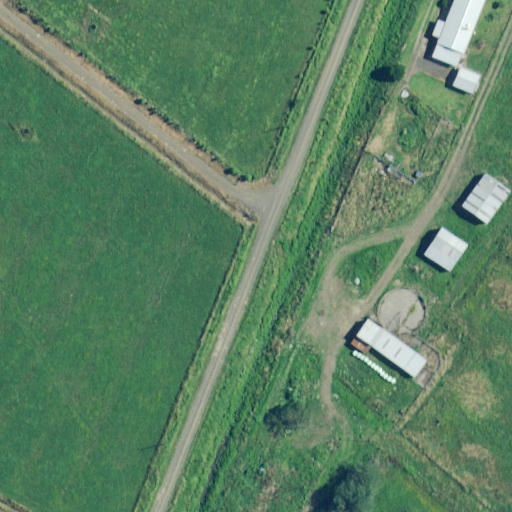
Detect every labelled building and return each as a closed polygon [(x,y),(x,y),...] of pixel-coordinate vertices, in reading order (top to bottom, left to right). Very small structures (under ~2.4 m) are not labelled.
[(483,0),(453,0),(444,23),(437,21),(431,36),(438,39),(431,57),(457,68),(483,0)] [(452,86),(463,90),(458,102),(466,105),(471,94),(479,76),(459,68),(452,86)] [(503,200),(478,182),(461,206),(485,224),(503,200)] [(466,245),(440,229),(423,255),(449,272),(466,245)] [(371,284),(351,270),(340,285),(360,299),(371,284)] [(317,309),(309,306),(297,332),(305,335),(317,309)] [(425,361),(367,320),(355,336),(414,378),(425,361)]
